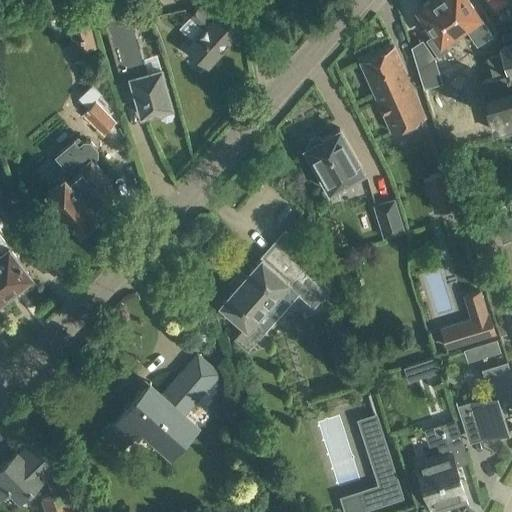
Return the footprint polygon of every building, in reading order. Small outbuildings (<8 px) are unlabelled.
[(427,38),(438,55),(448,48),(442,39),(464,24),(477,42),(491,33),(468,0),(426,0),(418,7),(435,32),(427,38)] [(63,7),(71,38),(91,33),(83,2),(63,7)] [(201,3),(189,17),(180,27),(194,40),(187,47),(207,64),(238,28),(220,12),(216,17),(201,3)] [(170,105),(160,67),(147,71),(130,9),(103,17),(123,87),(124,86),(123,85),(132,82),(141,113),(143,113),(145,118),(159,114),(157,109),(170,105)] [(511,41),(500,45),(502,52),(488,55),(493,76),(480,79),(494,133),(511,127),(511,41)] [(425,116),(401,63),(393,45),(359,60),(368,78),(391,131),(425,116)] [(433,58),(417,69),(423,87),(440,82),(433,58)] [(115,118),(103,105),(110,99),(93,80),(82,91),(92,103),(87,108),(105,127),(115,118)] [(363,170),(349,145),(339,128),(304,148),(314,165),(329,190),(363,170)] [(56,154),(61,160),(70,171),(48,190),(80,227),(97,212),(95,210),(115,193),(102,178),(106,175),(91,158),(96,154),(97,147),(88,137),(80,143),(75,137),(56,154)] [(424,177),(435,211),(456,205),(445,170),(424,177)] [(393,199),(374,205),(383,236),(403,230),(393,199)] [(0,274),(12,290),(31,274),(9,246),(8,247),(0,236),(0,274)] [(327,288),(289,255),(274,242),(220,304),(235,317),(244,325),(234,336),(247,348),(265,327),(257,315),(287,282),(313,305),(327,288)] [(0,298),(12,290),(0,274),(0,298)] [(446,348),(496,333),(490,311),(488,312),(481,289),(463,294),(470,317),(440,326),(446,348)] [(218,372),(212,367),(197,354),(184,369),(188,373),(160,405),(143,390),(106,432),(122,447),(143,424),(160,439),(158,441),(172,453),(197,425),(183,412),(218,372)] [(401,365),(405,380),(436,370),(431,356),(401,365)] [(506,411),(503,402),(511,399),(511,375),(507,360),(497,363),(479,369),(485,391),(463,398),(455,400),(463,425),(476,420),(482,437),(509,429),(503,412),(506,411)] [(345,511),(354,511),(404,496),(377,412),(357,418),(379,484),(340,496),(345,511)] [(427,461),(417,464),(430,504),(450,498),(452,504),(466,500),(455,465),(463,463),(460,452),(465,450),(455,418),(448,420),(441,422),(451,453),(437,458),(427,461)] [(74,511),(53,456),(47,458),(31,441),(18,453),(16,451),(0,466),(0,496),(10,487),(20,497),(43,475),(47,474),(53,491),(43,495),(49,511),(74,511)]
